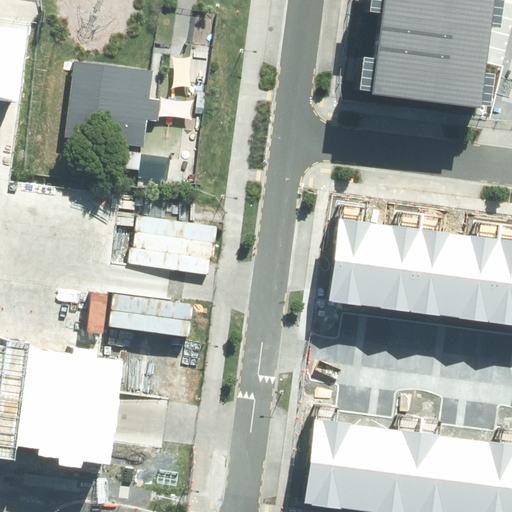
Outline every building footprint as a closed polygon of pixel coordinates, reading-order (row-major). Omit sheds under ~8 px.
[(375,0),(363,90),(471,104),(484,0),(375,0)] [(153,72),(75,62),(65,137),(143,147),(147,119),(158,121),(160,100),(149,99),(153,72)] [(54,314),(101,318),(103,286),(112,287),(113,273),(137,275),(144,183),(115,181),(113,204),(100,203),(101,180),(65,177),(54,314)] [(420,230),(339,219),(328,299),(409,310),(420,230)] [(420,230),(409,310),(489,320),(499,240),(420,230)] [(511,241),(499,240),(489,320),(511,322),(511,241)] [(184,251),(142,248),(139,283),(181,287),(184,251)] [(351,349),(362,335),(323,305),(258,392),(296,421),(306,408),(310,411),(355,352),(351,349)] [(376,355),(390,390),(433,373),(419,337),(376,355)] [(105,443),(113,443),(114,427),(118,427),(123,342),(99,340),(98,356),(83,355),(82,374),(66,373),(65,397),(39,396),(37,422),(34,422),(32,447),(71,449),(70,452),(104,454),(105,443)] [(314,427),(304,503),(370,511),(411,511),(421,441),(314,427)] [(511,511),(511,505),(511,453),(421,441),(411,511),(511,511)] [(291,469),(251,466),(247,511),(310,511),(288,510),(291,469)] [(102,511),(104,503),(57,497),(55,511),(102,511)]
